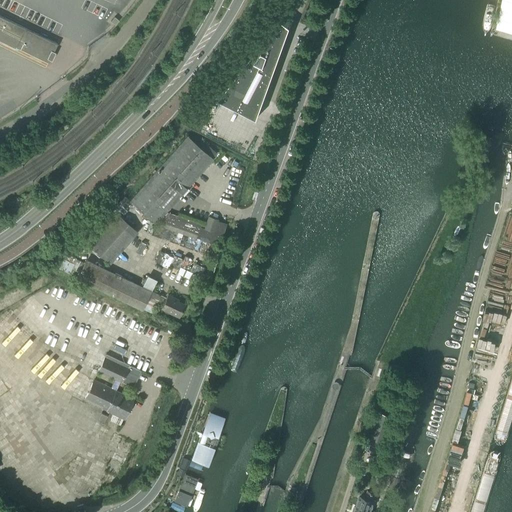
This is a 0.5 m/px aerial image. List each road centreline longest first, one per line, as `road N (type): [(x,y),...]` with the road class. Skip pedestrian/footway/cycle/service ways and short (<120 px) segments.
road 1 (unclassified): [(335,0),(170,451),(156,484),(127,511)]
road 2 (unknown): [(194,385),(94,333),(58,338),(38,367),(37,406),(49,423),(92,442)]
road 3 (secondary): [(0,240),(63,193),(189,61)]
road 4 (unclassified): [(0,139),(82,78),(148,0)]
road 5 (unknown): [(224,302),(106,262),(87,248)]
